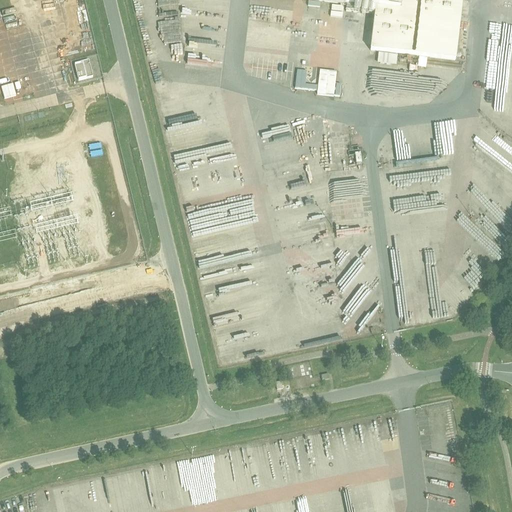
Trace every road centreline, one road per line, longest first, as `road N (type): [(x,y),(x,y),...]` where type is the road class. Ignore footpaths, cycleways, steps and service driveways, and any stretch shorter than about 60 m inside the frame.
road 1 (unclassified): [(210,422),(110,0)]
road 2 (unclassified): [(210,422),(452,371),(511,372)]
road 3 (unclassified): [(0,471),(210,422)]
